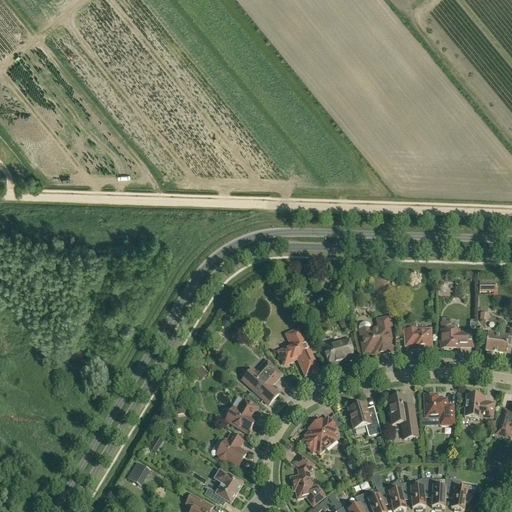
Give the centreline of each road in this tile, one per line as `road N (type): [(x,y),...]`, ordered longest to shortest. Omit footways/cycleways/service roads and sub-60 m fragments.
road 1 (tertiary): [(511,239),(280,232),(219,251),(199,271),(54,511)]
road 2 (tertiary): [(70,511),(207,284),(236,257),(283,243),(511,252)]
road 3 (track): [(0,193),(511,213)]
road 4 (residential): [(269,494),(273,445),(308,402),(421,374),(511,379)]
